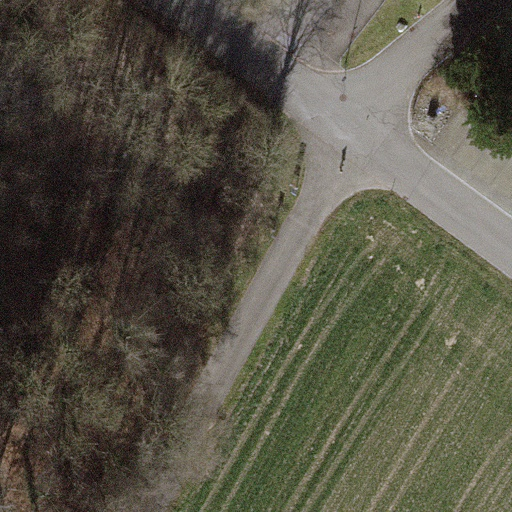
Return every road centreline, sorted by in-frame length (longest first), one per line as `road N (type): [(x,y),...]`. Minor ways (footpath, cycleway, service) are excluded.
road 1 (track): [(145,511),(357,133)]
road 2 (residential): [(185,0),(357,133)]
road 3 (residential): [(357,133),(511,250)]
road 4 (residential): [(357,133),(412,57),(480,0)]
